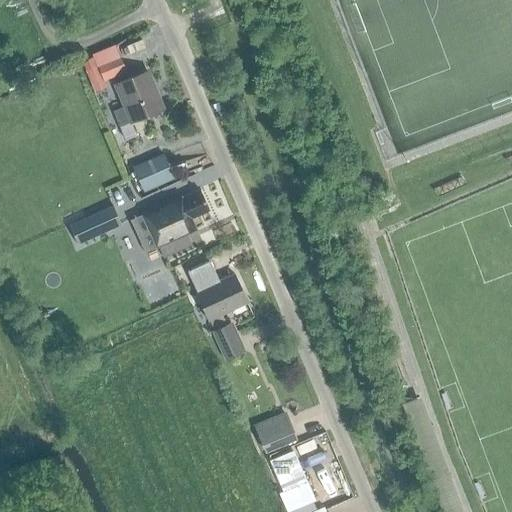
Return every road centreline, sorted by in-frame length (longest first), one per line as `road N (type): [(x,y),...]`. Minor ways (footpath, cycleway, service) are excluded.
road 1 (unclassified): [(374,511),(158,0)]
road 2 (track): [(424,511),(227,35)]
